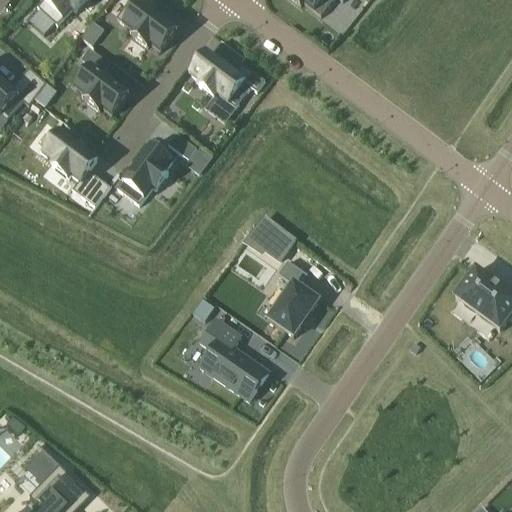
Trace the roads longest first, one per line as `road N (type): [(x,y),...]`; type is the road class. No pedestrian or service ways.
road 1 (residential): [(484,191),(304,452),(295,488),(301,511)]
road 2 (residential): [(484,191),(231,0)]
road 3 (residential): [(231,0),(105,161)]
